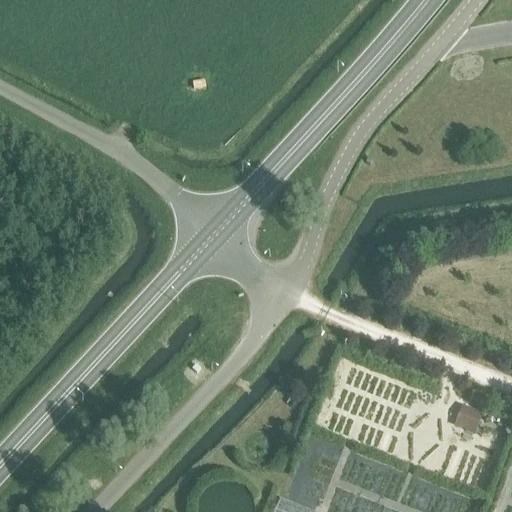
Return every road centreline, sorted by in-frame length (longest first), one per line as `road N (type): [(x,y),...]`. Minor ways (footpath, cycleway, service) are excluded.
road 1 (unclassified): [(281,301),(355,141),(475,0)]
road 2 (secondary): [(213,236),(426,0)]
road 3 (secondary): [(0,465),(213,236)]
road 4 (unclassified): [(95,511),(281,301)]
road 5 (unclassified): [(213,236),(125,156),(0,88)]
